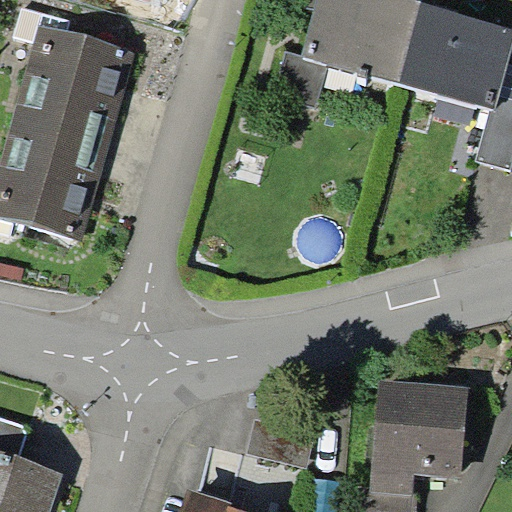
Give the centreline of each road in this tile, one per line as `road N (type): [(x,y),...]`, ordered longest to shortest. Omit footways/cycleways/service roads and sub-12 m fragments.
road 1 (residential): [(159,359),(249,0)]
road 2 (residential): [(159,359),(308,340),(511,291)]
road 3 (residential): [(0,308),(159,359)]
road 4 (residential): [(159,359),(109,511)]
